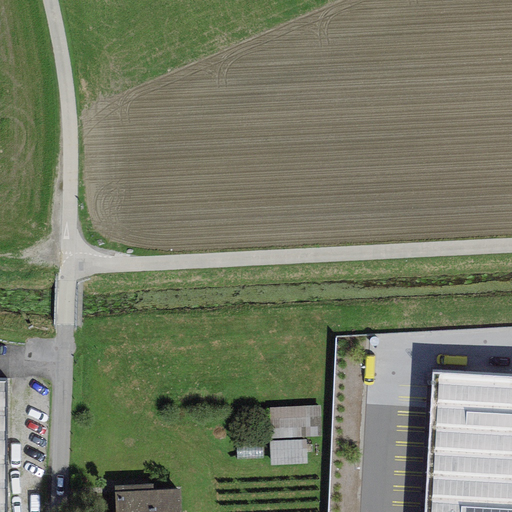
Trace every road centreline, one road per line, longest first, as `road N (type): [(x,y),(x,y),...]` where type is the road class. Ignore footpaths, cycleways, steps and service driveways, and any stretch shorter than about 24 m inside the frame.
road 1 (unclassified): [(511,245),(75,268)]
road 2 (residential): [(75,268),(69,114),(49,0)]
road 3 (residential): [(58,511),(66,280),(75,268)]
